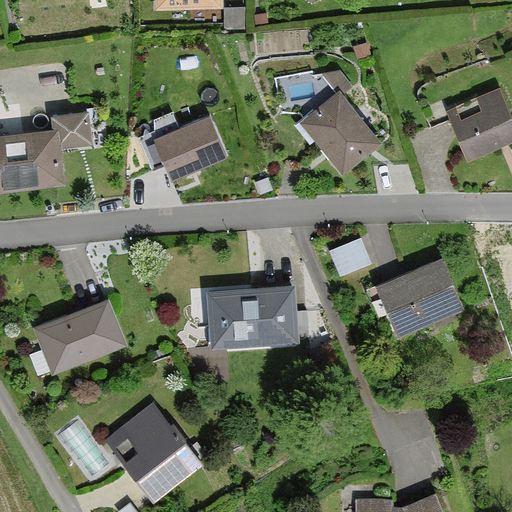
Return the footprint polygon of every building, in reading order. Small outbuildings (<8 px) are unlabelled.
[(154,0),(154,11),(223,10),(223,0),(154,0)] [(370,56),(366,41),(355,44),(359,59),(370,56)] [(467,163),(511,142),(511,118),(498,87),(444,112),(467,163)] [(299,120),(344,176),(383,144),(338,89),(299,120)] [(89,111),(55,114),(56,127),(58,150),(91,147),(89,111)] [(170,181),(227,156),(208,114),(152,139),(170,181)] [(0,131),(0,192),(61,188),(58,150),(56,127),(0,131)] [(365,232),(332,245),(342,272),(375,260),(365,232)] [(377,285),(399,339),(466,312),(445,258),(377,285)] [(288,289),(208,293),(212,346),(291,342),(288,289)] [(107,299),(33,328),(53,377),(127,348),(107,299)] [(200,462),(153,404),(106,442),(152,500),(200,462)] [(445,511),(438,492),(404,506),(356,506),(355,511),(445,511)]
